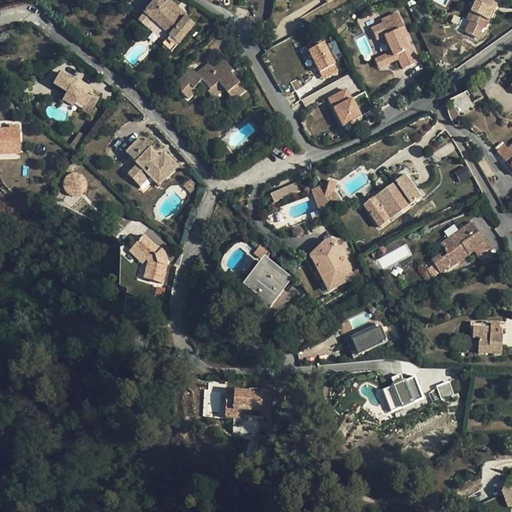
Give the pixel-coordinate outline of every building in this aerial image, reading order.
[(194,24),(184,15),(182,17),(173,10),(176,7),(167,0),(165,0),(163,3),(159,0),(153,0),(143,12),(144,13),(151,19),(169,34),(162,43),(171,51),(194,24)] [(490,7),(493,1),(490,0),(473,0),(475,1),(466,19),(485,28),(494,10),(490,7)] [(185,14),(176,7),(173,10),(182,17),(184,15),(185,14)] [(382,23),(371,28),(376,38),(383,35),(390,51),(381,55),(385,63),(397,57),(402,67),(416,60),(410,46),(407,47),(402,37),(398,28),(403,26),(396,12),(380,19),(382,23)] [(144,13),(138,21),(145,27),(151,19),(144,13)] [(403,26),(398,28),(402,37),(407,35),(403,26)] [(307,48),(323,80),(340,71),(324,40),(307,48)] [(373,59),(377,67),(385,63),(381,55),(373,59)] [(191,68),(178,80),(184,86),(180,90),(187,96),(195,88),(195,86),(195,83),(199,81),(201,81),(203,81),(209,89),(218,82),(224,89),(232,99),(244,90),(230,72),(232,70),(224,61),(213,69),(208,63),(197,74),(191,68)] [(52,85),(62,90),(66,92),(62,100),(73,106),(75,102),(77,99),(85,104),(93,108),(94,107),(101,94),(81,82),(72,77),(71,79),(60,73),(52,85)] [(213,98),(224,89),(218,82),(209,89),(207,91),(213,98)] [(327,97),(342,126),(362,116),(348,87),(327,97)] [(459,117),(476,108),(467,92),(451,100),(459,117)] [(85,104),(83,107),(82,110),(92,116),(96,109),(94,107),(93,108),(85,104)] [(9,131),(0,130),(0,150),(19,149),(18,127),(9,127),(9,129),(9,131)] [(146,174),(149,176),(159,186),(178,166),(163,152),(158,157),(150,148),(148,148),(139,138),(126,152),(137,164),(128,174),(137,183),(146,174)] [(497,151),(501,156),(508,149),(504,145),(497,151)] [(511,168),(511,146),(508,149),(501,156),(511,168)] [(140,186),(149,176),(146,174),(137,183),(140,186)] [(386,195),(383,192),(364,207),(379,227),(420,198),(419,197),(405,177),(396,183),(398,187),(386,195)] [(184,185),(192,193),(198,186),(190,179),(184,185)] [(274,201),(300,190),(296,182),(270,193),(274,201)] [(396,183),(383,192),(386,195),(398,187),(396,183)] [(321,216),(332,213),(319,188),(311,191),(321,216)] [(471,224),(467,228),(472,236),(478,233),(471,224)] [(472,236),(467,228),(441,245),(446,252),(449,257),(452,255),(457,263),(474,252),(479,258),(493,249),(487,240),(484,243),(478,233),(472,236)] [(160,251),(144,237),(133,248),(147,261),(149,262),(145,279),(162,284),(167,265),(167,262),(163,263),(157,255),(160,251)] [(271,252),(262,241),(253,247),(259,255),(261,253),(264,257),(271,252)] [(327,244),(323,246),(322,254),(336,247),(334,244),(331,243),(329,243),(327,244)] [(382,269),(411,254),(406,243),(377,259),(382,269)] [(311,256),(312,259),(322,254),(323,246),(322,247),(311,256)] [(322,254),(312,259),(330,291),(353,279),(336,247),(322,254)] [(133,248),(130,253),(143,265),(147,261),(133,248)] [(167,262),(167,259),(166,257),(165,254),(163,252),(161,250),(160,251),(157,255),(163,263),(167,262)] [(446,252),(441,255),(444,260),(449,257),(446,252)] [(446,268),(448,269),(457,263),(452,255),(449,257),(444,260),(441,255),(433,261),(441,272),(446,268)] [(288,280),(265,263),(249,285),(263,296),(262,298),(270,304),(288,280)] [(157,288),(155,297),(163,299),(165,290),(157,288)] [(470,340),(473,340),(473,328),(490,329),(490,325),(471,324),(470,340)] [(360,353),(362,358),(393,343),(384,325),(354,339),(356,345),(360,353)] [(500,325),(490,325),(490,329),(473,328),(473,340),(478,340),(478,354),(502,355),(503,336),(499,336),(500,325)] [(360,353),(356,345),(350,348),(354,356),(360,353)] [(399,384),(402,391),(413,387),(409,379),(399,384)] [(391,397),(400,419),(434,403),(424,382),(413,387),(402,391),(391,397)] [(440,398),(453,395),(450,382),(437,385),(440,398)] [(251,395),(251,394),(228,392),(227,410),(247,410),(246,417),(270,418),(271,391),(267,391),(267,396),(262,396),(251,395)] [(227,410),(227,418),(246,419),(246,417),(247,410),(227,410)]
